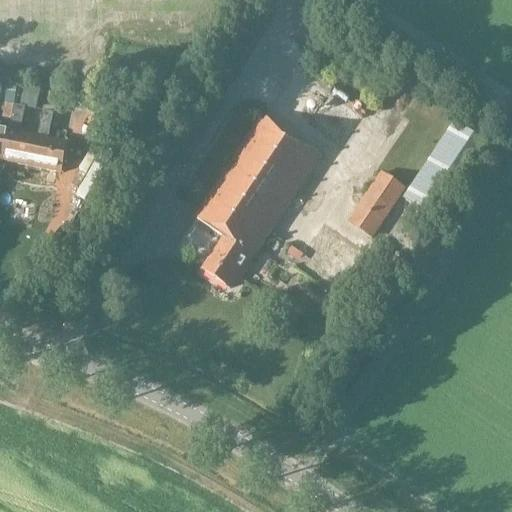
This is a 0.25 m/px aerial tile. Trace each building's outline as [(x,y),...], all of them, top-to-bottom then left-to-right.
[(151,85),(154,62),(124,57),(120,81),(151,85)] [(379,178),(346,227),(369,242),(402,193),(409,197),(376,247),(404,265),(432,223),(431,222),(482,145),(421,104),(375,175),(379,178)] [(38,137),(37,137),(20,133),(25,109),(13,106),(8,133),(9,133),(3,163),(32,169),(38,137)] [(67,145),(48,141),(53,114),(42,112),(37,137),(38,137),(32,169),(61,174),(67,145)] [(261,118),(194,220),(223,239),(202,272),(229,290),(248,261),(250,263),(320,158),(261,118)] [(0,131),(0,162),(3,163),(9,133),(8,133),(0,131)] [(146,205),(161,184),(145,172),(137,183),(135,181),(128,191),(146,205)] [(323,228),(296,269),(362,313),(389,271),(323,228)]
